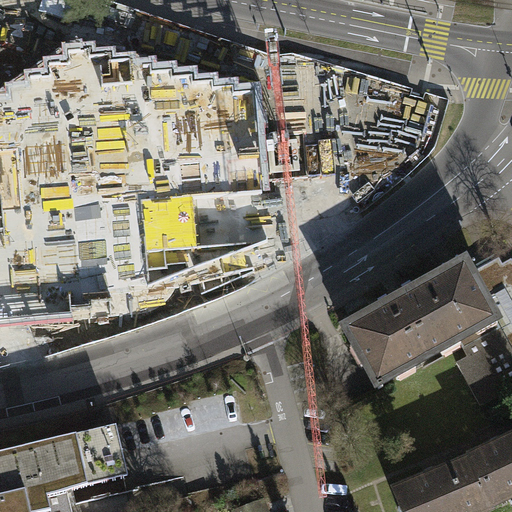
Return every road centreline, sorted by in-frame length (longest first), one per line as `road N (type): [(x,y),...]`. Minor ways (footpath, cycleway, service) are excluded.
road 1 (secondary): [(263,308),(136,356),(0,391)]
road 2 (secondary): [(249,0),(435,38),(511,45)]
road 3 (residential): [(263,308),(316,511)]
road 4 (secondary): [(373,239),(486,151)]
road 5 (secondary): [(373,239),(263,308)]
